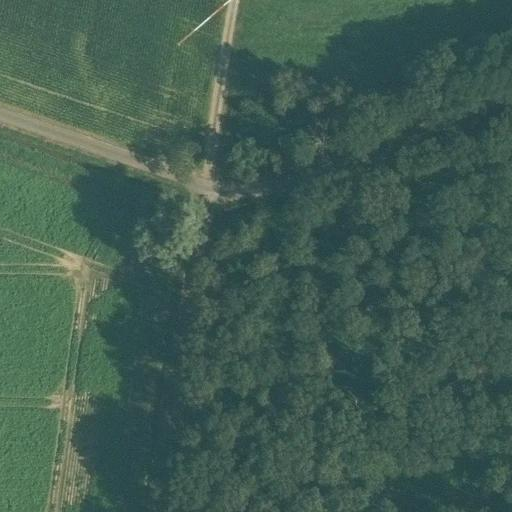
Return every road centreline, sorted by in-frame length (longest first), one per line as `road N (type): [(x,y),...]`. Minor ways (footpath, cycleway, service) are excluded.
road 1 (track): [(207,194),(316,172),(511,97)]
road 2 (track): [(207,194),(164,511)]
road 3 (track): [(0,117),(207,194)]
road 4 (track): [(207,194),(240,0)]
